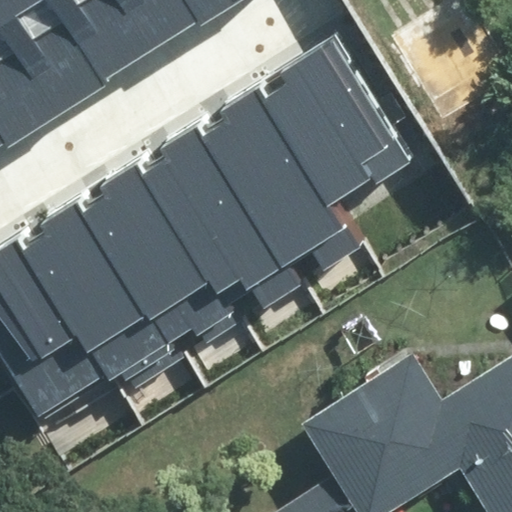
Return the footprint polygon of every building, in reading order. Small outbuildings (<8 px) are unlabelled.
[(0,0),(0,131),(217,0),(0,0)] [(511,45),(483,0),(431,0),(389,27),(449,123),(511,83),(511,45)] [(262,78),(0,232),(0,313),(51,400),(128,354),(138,371),(194,338),(185,321),(349,224),(262,78)] [(391,501),(465,455),(501,511),(511,511),(511,355),(453,393),(419,341),(326,400),(391,501)] [(390,511),(355,456),(264,511),(390,511)]
